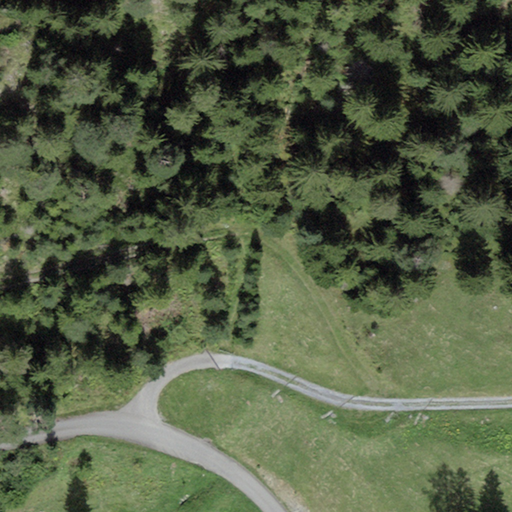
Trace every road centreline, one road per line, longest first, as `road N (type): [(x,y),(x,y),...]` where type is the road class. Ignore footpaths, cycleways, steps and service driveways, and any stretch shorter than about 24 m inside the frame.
road 1 (track): [(511,400),(364,404),(232,374),(180,374),(137,426)]
road 2 (track): [(271,511),(238,472),(137,426),(78,423),(0,440)]
